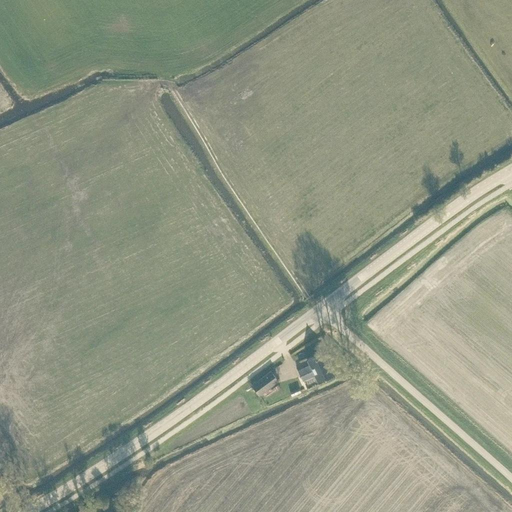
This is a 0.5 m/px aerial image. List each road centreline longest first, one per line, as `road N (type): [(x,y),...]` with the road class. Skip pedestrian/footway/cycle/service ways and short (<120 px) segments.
road 1 (tertiary): [(29,511),(321,309)]
road 2 (tertiary): [(511,480),(321,309)]
road 3 (tertiary): [(321,309),(511,170)]
